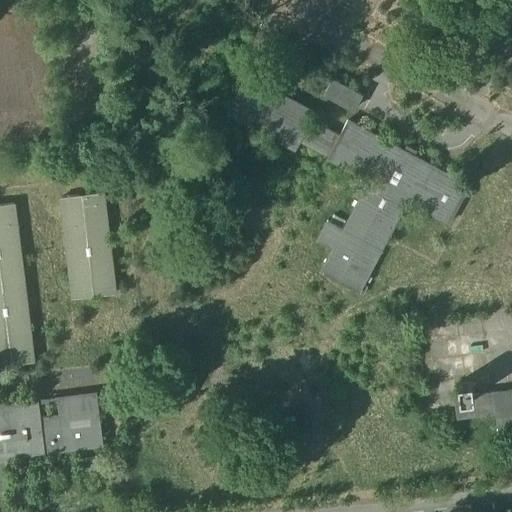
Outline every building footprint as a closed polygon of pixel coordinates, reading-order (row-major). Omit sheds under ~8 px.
[(468,186),(347,121),(339,136),(325,129),(323,133),(308,126),(314,113),(246,76),(226,113),(295,149),(300,140),(329,156),(327,158),(369,181),(343,229),(326,221),(316,240),(333,249),(320,272),(357,292),(406,200),(449,223),(468,186)] [(361,94),(332,78),(323,94),(352,110),(361,94)] [(103,193),(61,198),(73,298),(114,294),(103,193)] [(0,365),(33,362),(14,203),(0,204),(0,365)] [(511,389),(474,395),(474,397),(460,399),(460,397),(454,398),(457,416),(495,411),(499,440),(511,438),(511,389)] [(40,401),(0,405),(0,489),(11,488),(7,457),(103,446),(97,394),(50,400),(52,414),(41,416),(40,401)] [(294,417),(267,421),(270,448),(298,445),(294,417)] [(104,457),(83,460),(85,471),(106,469),(104,457)] [(30,477),(10,479),(14,508),(34,506),(30,477)]
